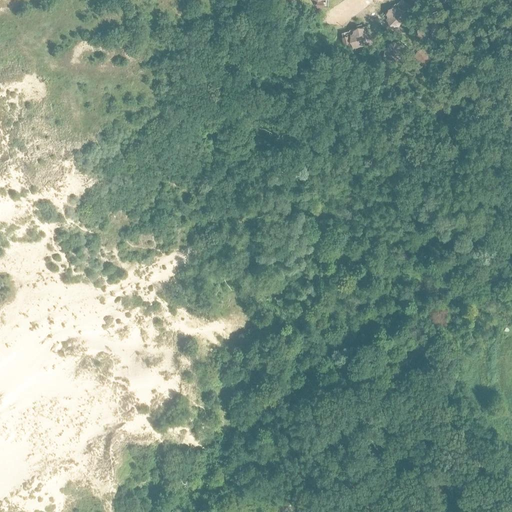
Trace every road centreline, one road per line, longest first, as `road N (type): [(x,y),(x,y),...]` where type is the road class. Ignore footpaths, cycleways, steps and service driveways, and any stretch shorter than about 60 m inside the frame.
road 1 (track): [(473,292),(292,201),(259,193),(189,251)]
road 2 (track): [(288,511),(325,453),(473,292)]
